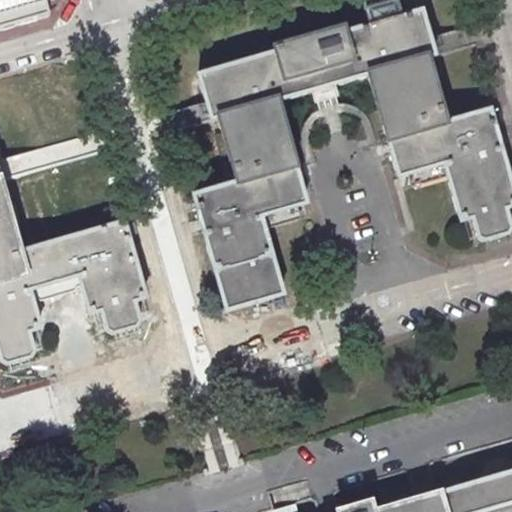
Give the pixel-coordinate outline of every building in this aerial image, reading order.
[(0,0),(0,29),(51,15),(46,0),(0,0)] [(364,0),(362,4),(369,26),(344,34),(343,31),(340,30),(275,48),(273,51),(274,54),(200,75),(198,78),(208,113),(210,119),(213,121),(218,120),(236,183),(194,195),(193,198),(225,310),(228,312),(281,297),(283,293),(261,218),(304,205),(306,202),(277,102),(313,92),(315,100),(317,101),(325,99),(333,97),(334,95),(332,87),(368,76),(397,176),(400,178),(443,166),(459,220),(462,222),(471,219),(477,239),(483,242),(507,235),(511,229),(505,210),(511,207),(511,187),(490,113),(487,111),(445,123),(425,60),(432,58),(434,55),(432,47),(422,14),(419,12),(400,18),(394,0),(364,0)] [(3,175),(0,175),(0,361),(0,362),(7,366),(31,359),(34,352),(29,333),(38,330),(42,323),(34,287),(26,248),(3,175)] [(122,223),(26,248),(34,287),(77,278),(88,313),(91,315),(100,312),(106,332),(112,335),(136,328),(140,322),(134,303),(144,300),(146,297),(125,225),(122,223)] [(416,503),(383,511),(372,511),(371,505),(367,503),(339,511),(338,511),(511,511),(511,473),(438,497),(435,487),(432,486),(414,491),(413,493),(416,503)]
